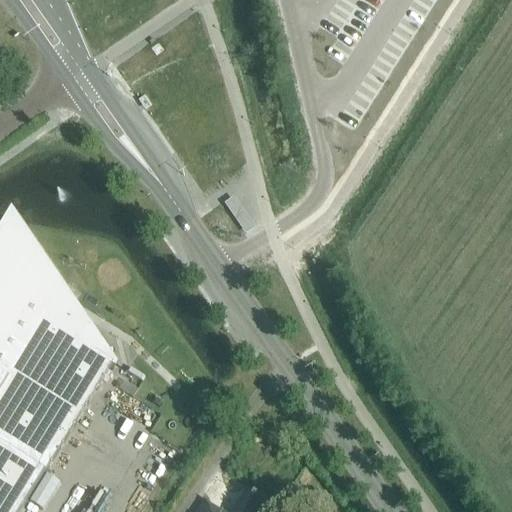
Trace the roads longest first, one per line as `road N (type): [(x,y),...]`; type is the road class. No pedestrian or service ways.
road 1 (unclassified): [(288,0),(324,186),(319,198),(216,268)]
road 2 (secondary): [(390,511),(216,268)]
road 3 (secondary): [(69,83),(121,153),(170,200)]
road 4 (secondary): [(170,200),(153,162),(87,70)]
